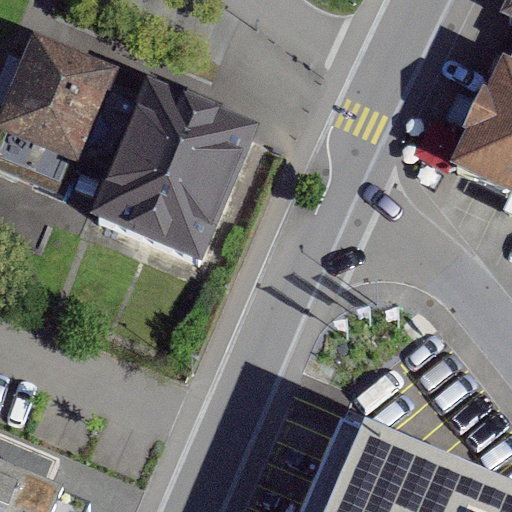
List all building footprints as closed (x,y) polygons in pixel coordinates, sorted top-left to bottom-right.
[(111,83),(40,51),(0,138),(0,169),(64,201),(111,83)] [(511,67),(461,173),(511,197),(511,67)] [(251,141),(152,100),(96,229),(197,268),(251,141)] [(483,511),(359,458),(336,511),(483,511)] [(90,511),(91,509),(0,471),(0,511),(90,511)]
